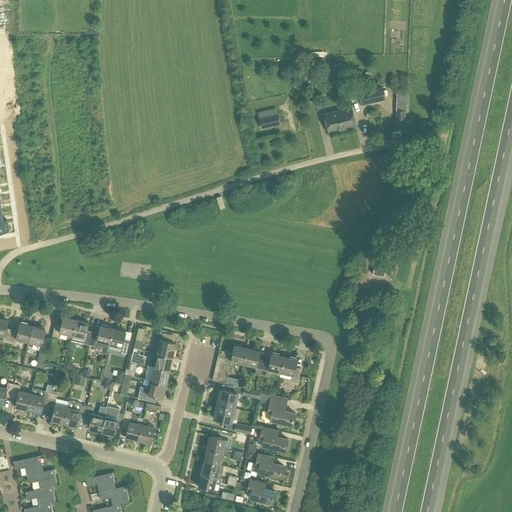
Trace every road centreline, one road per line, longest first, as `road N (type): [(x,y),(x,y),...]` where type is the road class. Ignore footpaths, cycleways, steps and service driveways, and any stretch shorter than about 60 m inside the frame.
road 1 (trunk): [(504,0),(394,511)]
road 2 (residential): [(295,511),(331,352),(327,339),(133,304),(0,291)]
road 3 (residential): [(0,267),(16,251),(417,138)]
road 4 (trunk): [(426,511),(511,115)]
road 5 (residential): [(156,468),(0,430)]
road 6 (residential): [(156,468),(171,446),(191,360),(201,352)]
